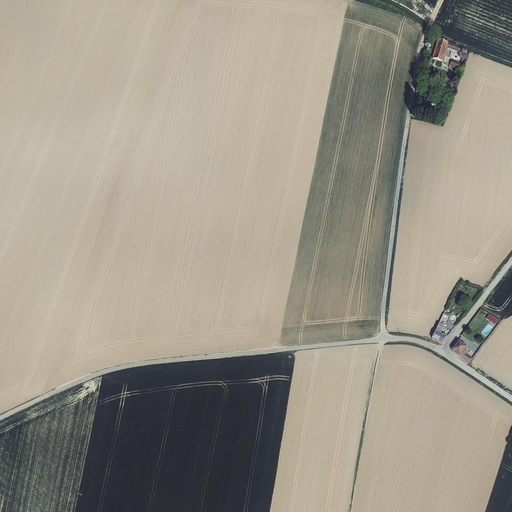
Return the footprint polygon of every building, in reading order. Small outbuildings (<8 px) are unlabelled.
[(444,61),(449,44),(438,40),(432,58),(444,61)] [(462,53),(464,48),(449,43),(447,48),(462,53)] [(449,66),(457,69),(460,63),(452,60),(449,66)] [(444,310),(431,339),(442,343),(445,335),(441,334),(450,313),(444,310)] [(488,324),(482,332),(487,336),(494,328),(488,324)] [(472,357),(467,354),(470,348),(456,340),(450,350),(469,362),(472,357)]
